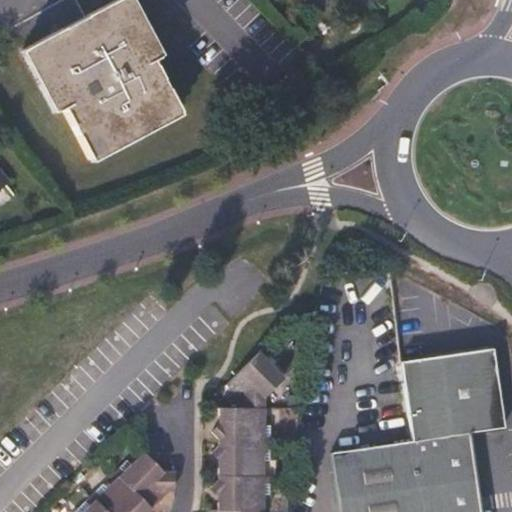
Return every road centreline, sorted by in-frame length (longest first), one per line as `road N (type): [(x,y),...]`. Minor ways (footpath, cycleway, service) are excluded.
road 1 (residential): [(226,274),(0,495)]
road 2 (residential): [(296,186),(0,287)]
road 3 (residential): [(296,186),(376,201),(425,228)]
road 4 (residential): [(191,0),(284,89)]
road 5 (residential): [(398,119),(296,186)]
